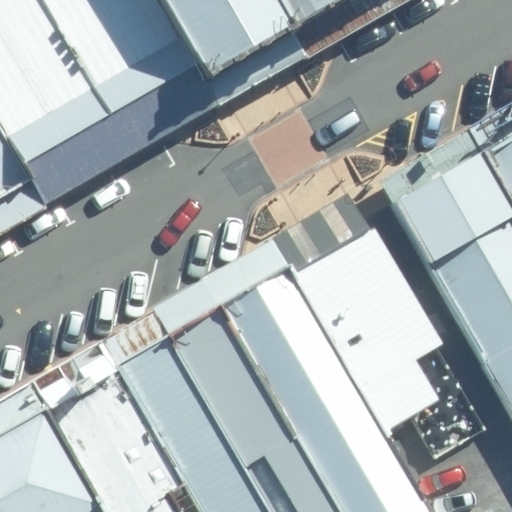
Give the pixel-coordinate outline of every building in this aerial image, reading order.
[(175,0),(0,0),(0,111),(32,165),(41,180),(56,205),(233,100),(218,74),(209,58),(175,0)] [(299,0),(175,0),(209,58),(218,74),(233,100),(327,48),(311,19),(299,0)] [(299,0),(311,19),(327,48),(410,0),(299,0)] [(0,111),(0,237),(56,205),(41,180),(32,165),(0,111)] [(511,140),(492,151),(511,186),(511,140)] [(511,186),(492,151),(400,205),(511,404),(511,186)] [(439,511),(297,265),(226,307),(349,511),(439,511)] [(349,511),(226,307),(173,337),(274,511),(349,511)] [(274,511),(173,337),(122,366),(125,371),(190,483),(206,511),(274,511)] [(125,371),(75,402),(140,511),(184,511),(173,493),(190,483),(125,371)] [(35,380),(0,399),(0,511),(110,511),(108,508),(50,407),(35,380)]
